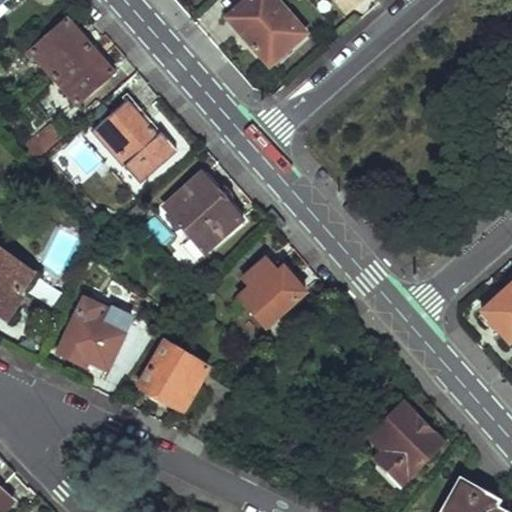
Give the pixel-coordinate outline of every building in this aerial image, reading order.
[(0,0),(0,10),(10,0),(0,0)] [(248,0),(230,17),(270,66),(306,34),(277,0),(248,0)] [(333,0),(343,10),(354,0),(333,0)] [(354,0),(343,10),(346,14),(361,0),(354,0)] [(33,56),(55,83),(92,51),(69,23),(33,56)] [(55,83),(80,110),(114,78),(92,51),(55,83)] [(93,134),(140,187),(180,153),(163,133),(157,136),(128,105),(93,134)] [(63,141),(51,128),(21,154),(31,165),(33,167),(63,141)] [(166,211),(205,257),(243,223),(204,178),(166,211)] [(125,219),(131,225),(143,215),(137,208),(125,219)] [(0,312),(9,318),(21,302),(17,299),(30,276),(0,256),(0,312)] [(240,300),(266,328),(305,295),(282,269),(278,273),(268,262),(237,288),(244,296),(240,300)] [(511,291),(486,314),(511,343),(511,291)] [(85,361),(108,372),(129,322),(86,303),(63,355),(82,367),(85,361)] [(140,388),(185,414),(212,370),(166,345),(140,388)] [(365,468),(393,496),(436,452),(425,441),(432,433),(418,421),(433,408),(421,395),(407,410),(404,408),(364,446),(376,459),(365,468)] [(465,481),(445,511),(502,511),(496,508),(499,502),(465,481)] [(0,511),(3,511),(14,501),(0,488),(0,511)]
